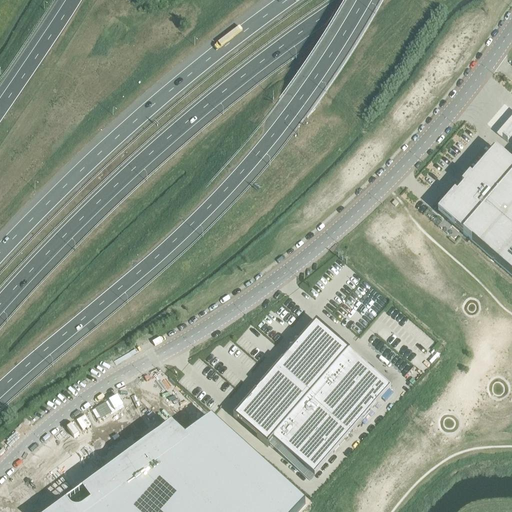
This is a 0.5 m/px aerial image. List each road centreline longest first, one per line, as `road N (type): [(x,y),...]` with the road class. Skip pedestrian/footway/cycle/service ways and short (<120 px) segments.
road 1 (unclassified): [(0,473),(78,403),(233,310),(333,233),(422,146),(511,29)]
road 2 (motorway): [(0,389),(230,185),(284,122),(365,0)]
road 3 (motorway): [(0,304),(213,98),(346,0)]
road 4 (motorway): [(288,0),(147,109),(0,253)]
road 5 (motorway): [(73,0),(0,110)]
